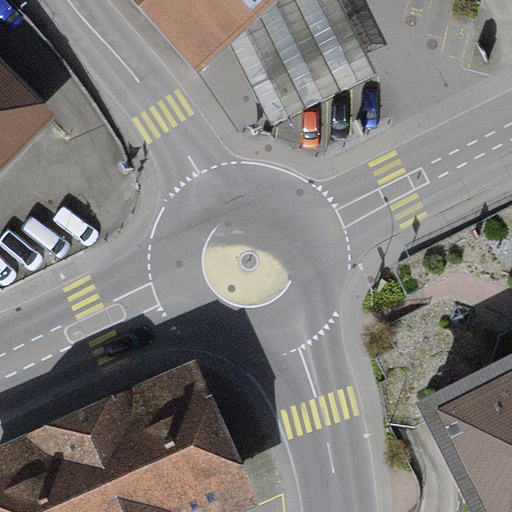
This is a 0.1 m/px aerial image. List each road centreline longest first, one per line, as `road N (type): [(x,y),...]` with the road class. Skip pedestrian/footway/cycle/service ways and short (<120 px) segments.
road 1 (tertiary): [(213,197),(124,59),(72,0)]
road 2 (residential): [(511,131),(313,229)]
road 3 (primary): [(289,321),(322,413),(338,511)]
road 4 (primary): [(0,367),(179,286)]
road 5 (primary): [(179,286),(205,321),(225,331),(269,331),(289,321)]
